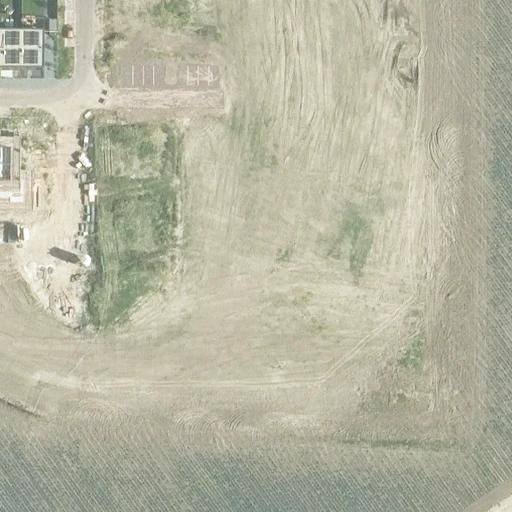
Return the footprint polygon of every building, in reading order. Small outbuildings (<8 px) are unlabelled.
[(120,6),(120,22),(128,22),(128,21),(156,21),(156,20),(156,6),(120,6)] [(203,6),(203,14),(215,14),(215,6),(203,6)] [(128,22),(128,36),(164,36),(164,20),(156,20),(156,21),(128,21),(128,22)] [(49,21),(49,33),(57,33),(57,21),(49,21)] [(203,28),(203,36),(215,36),(215,28),(203,28)] [(0,32),(0,71),(21,72),(22,33),(0,32)] [(22,33),(21,72),(44,72),(44,33),(22,33)] [(128,36),(128,52),(164,52),(164,37),(164,36),(128,36)] [(203,36),(203,44),(215,44),(215,36),(203,36)] [(203,143),(203,151),(215,151),(215,143),(203,143)] [(0,200),(8,200),(8,205),(23,205),(24,180),(11,180),(11,148),(10,148),(10,151),(0,150),(0,200)] [(101,148),(100,164),(136,164),(136,148),(101,148)] [(100,164),(100,179),(136,179),(136,164),(100,164)] [(172,175),(172,183),(184,183),(184,175),(172,175)] [(184,175),(184,183),(196,183),(196,175),(184,175)] [(100,179),(100,194),(136,194),(136,179),(100,179)] [(100,194),(100,209),(136,209),(136,194),(100,194)] [(171,205),(171,213),(183,213),(183,205),(171,205)] [(183,205),(183,213),(195,213),(195,205),(183,205)] [(100,209),(100,224),(136,224),(136,209),(100,209)] [(100,224),(100,239),(136,239),(136,224),(100,224)] [(171,235),(171,243),(183,243),(183,235),(171,235)] [(183,235),(183,243),(195,243),(195,235),(183,235)] [(100,239),(100,254),(136,254),(136,239),(100,239)] [(100,254),(100,269),(136,269),(136,254),(100,254)] [(9,298),(9,316),(37,317),(37,257),(19,256),(19,298),(9,298)] [(171,265),(171,273),(183,273),(183,265),(171,265)] [(183,265),(183,273),(195,273),(195,265),(183,265)] [(100,269),(100,285),(108,285),(108,284),(127,284),(136,284),(136,283),(136,269),(100,269)] [(127,284),(127,307),(146,307),(146,283),(136,283),(136,284),(127,284)] [(202,283),(202,291),(214,291),(214,283),(202,283)] [(108,285),(108,307),(127,307),(127,284),(108,284),(108,285)] [(202,291),(202,299),(214,299),(214,291),(202,291)]
